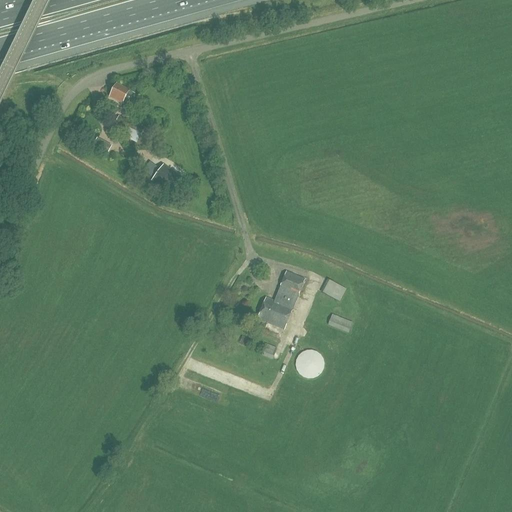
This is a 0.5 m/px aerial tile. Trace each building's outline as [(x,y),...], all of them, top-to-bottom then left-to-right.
[(147,17),(164,14),(163,6),(146,9),(147,17)] [(25,45),(26,52),(41,50),(40,43),(25,45)] [(131,85),(140,90),(145,81),(136,76),(131,85)] [(193,89),(190,80),(183,82),(186,91),(193,89)] [(127,95),(129,91),(117,85),(110,98),(122,105),(123,104),(130,108),(133,103),(135,99),(127,95)] [(140,136),(144,128),(118,116),(115,123),(125,128),(122,135),(141,144),(144,138),(140,136)] [(97,138),(92,147),(99,151),(104,142),(97,138)] [(170,196),(183,179),(163,164),(151,181),(170,196)] [(305,279),(287,272),(275,302),(266,299),(257,320),(284,331),(305,279)] [(329,281),(323,293),(340,302),(346,289),(329,281)] [(332,315),(328,325),(335,328),(349,333),(353,323),(332,315)] [(266,344),(261,356),(272,361),(277,349),(266,344)] [(317,352),(315,351),(310,350),(305,351),(301,353),(298,357),(296,361),(295,366),(296,371),(299,375),(304,378),(308,379),(313,379),(318,377),(321,374),(324,369),(324,364),(323,359),(321,355),(317,352)]
